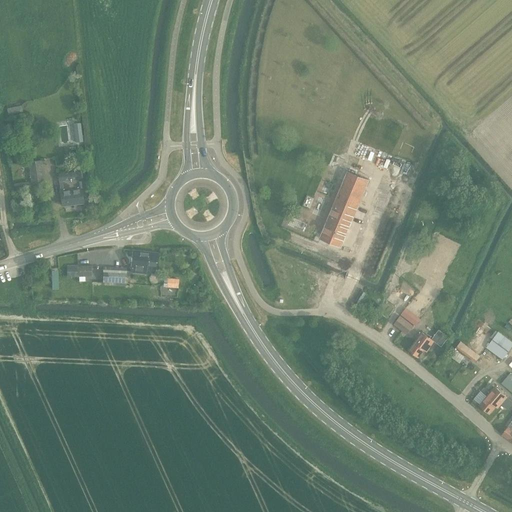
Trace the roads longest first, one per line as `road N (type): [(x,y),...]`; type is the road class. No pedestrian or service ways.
road 1 (secondary): [(482,511),(328,417),(274,362),(242,313)]
road 2 (unclassified): [(332,311),(389,346),(500,442)]
